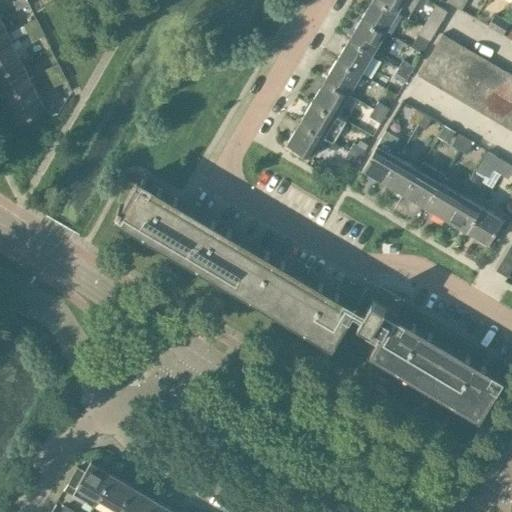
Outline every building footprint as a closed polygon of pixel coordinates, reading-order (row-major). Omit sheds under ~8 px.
[(380,0),(370,0),(361,17),(386,31),(398,11),(380,0)] [(380,0),(398,11),(408,16),(417,0),(380,0)] [(456,0),(454,5),(461,9),(466,0),(456,0)] [(423,25),(434,32),(447,10),(436,4),(423,25)] [(488,25),(495,29),(502,18),(494,14),(488,25)] [(361,17),(349,37),(374,52),(386,31),(361,17)] [(0,18),(0,46),(12,40),(1,18),(0,18)] [(24,24),(28,32),(41,26),(36,18),(24,24)] [(495,29),(503,34),(509,23),(502,18),(495,29)] [(418,33),(430,39),(434,32),(423,25),(418,33)] [(28,32),(33,40),(45,34),(41,26),(28,32)] [(430,54),(441,60),(454,40),(443,33),(430,54)] [(349,37),(336,58),(361,73),(374,52),(349,37)] [(0,46),(0,73),(23,62),(12,40),(0,46)] [(441,60),(452,67),(464,46),(454,40),(441,60)] [(452,67),(462,73),(474,52),(464,46),(452,67)] [(462,73),(472,79),(485,58),(474,52),(462,73)] [(418,75),(429,81),(441,60),(430,54),(418,75)] [(336,58),(324,79),(349,94),(361,73),(336,58)] [(472,79),(483,85),(495,64),(485,58),(472,79)] [(398,67),(409,73),(414,66),(403,59),(398,67)] [(429,81),(440,87),(452,67),(441,60),(429,81)] [(0,73),(0,86),(6,98),(34,85),(23,62),(0,73)] [(46,68),(50,76),(62,71),(58,62),(46,68)] [(483,85),(493,91),(505,70),(495,64),(483,85)] [(394,74),(405,81),(409,73),(398,67),(394,74)] [(440,87),(450,93),(462,73),(452,67),(440,87)] [(493,91),(504,97),(511,82),(511,74),(505,70),(493,91)] [(50,76),(54,85),(67,79),(62,71),(50,76)] [(450,93),(460,99),(472,79),(462,73),(450,93)] [(324,79),(312,100),(337,114),(349,94),(324,79)] [(460,99),(471,106),(483,85),(472,79),(460,99)] [(6,98),(17,121),(45,107),(34,85),(6,98)] [(471,106),(481,112),(493,91),(483,85),(471,106)] [(481,112),(491,118),(504,97),(493,91),(481,112)] [(491,118),(502,124),(511,106),(511,102),(504,97),(491,118)] [(299,121),(324,136),(333,141),(346,120),(337,114),(312,100),(299,121)] [(374,108),(385,115),(389,107),(378,101),(374,108)] [(511,106),(502,124),(511,129),(511,106)] [(369,116),(380,122),(385,115),(374,108),(369,116)] [(410,120),(417,124),(424,113),(417,109),(410,120)] [(417,124),(425,129),(431,117),(424,113),(417,124)] [(287,142),(311,157),(324,136),(299,121),(287,142)] [(362,169),(384,181),(398,156),(390,151),(398,137),(386,129),(377,144),(362,169)] [(452,144),(459,149),(466,138),(458,133),(452,144)] [(459,149),(467,153),(473,142),(466,138),(459,149)] [(349,150),(360,157),(364,149),(353,142),(349,150)] [(344,157),(356,164),(360,157),(349,150),(344,157)] [(476,169),(489,177),(493,169),(500,158),(487,150),(476,169)] [(384,181),(404,194),(419,168),(398,156),(384,181)] [(493,169),(501,173),(507,162),(500,158),(493,169)] [(404,194),(425,206),(440,181),(445,173),(423,161),(419,168),(404,194)] [(501,173),(508,178),(511,171),(511,164),(507,162),(501,173)] [(333,345),(350,317),(354,309),(357,304),(140,176),(137,182),(129,178),(119,199),(124,203),(122,207),(120,205),(117,211),(119,212),(118,214),(116,217),(333,345)] [(425,206),(446,218),(461,193),(440,181),(425,206)] [(446,218),(467,230),(482,205),(461,193),(446,218)] [(467,230),(488,243),(503,218),(482,205),(467,230)] [(495,269),(507,276),(511,266),(511,245),(510,245),(495,269)] [(354,309),(350,317),(368,328),(367,331),(377,336),(378,334),(381,335),(394,312),(396,313),(397,312),(391,308),(395,300),(379,290),(380,288),(379,287),(376,291),(368,286),(369,284),(368,283),(356,302),(358,303),(357,304),(354,309)] [(371,352),(480,417),(504,377),(487,367),(396,313),(394,312),(381,335),(371,352)] [(98,498),(113,473),(92,460),(84,473),(76,469),(65,488),(95,505),(99,499),(98,498)] [(119,511),(134,486),(113,473),(98,498),(99,499),(119,511)] [(121,511),(146,511),(155,498),(134,486),(119,511),(121,511)] [(175,511),(176,510),(155,498),(146,511),(175,511)]
